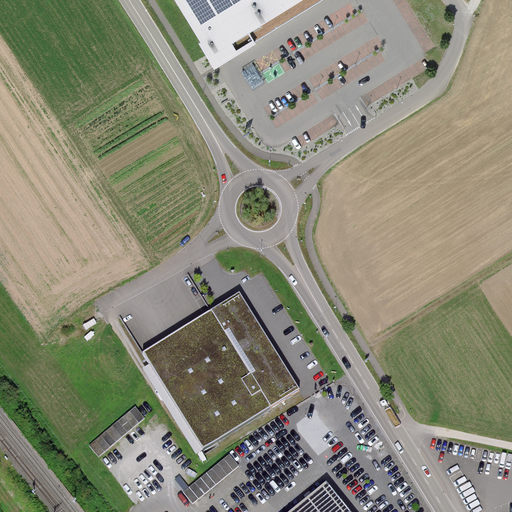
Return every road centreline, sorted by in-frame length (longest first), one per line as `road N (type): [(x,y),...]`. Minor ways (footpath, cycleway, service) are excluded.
road 1 (residential): [(283,190),(436,85),(464,23),(453,0)]
road 2 (primary): [(300,274),(443,511)]
road 3 (primary): [(128,0),(218,143)]
road 4 (residential): [(233,227),(104,303)]
